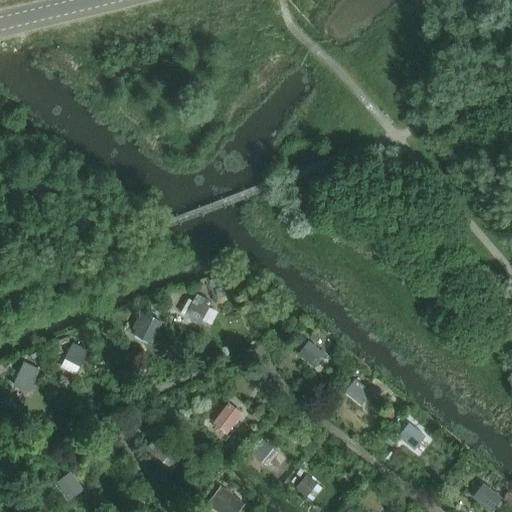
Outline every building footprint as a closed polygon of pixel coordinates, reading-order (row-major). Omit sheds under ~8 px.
[(200,325),(213,302),(197,293),(184,317),(200,325)] [(269,307),(265,296),(257,298),(258,299),(244,304),(248,317),(262,312),(261,310),(269,307)] [(153,343),(163,322),(141,311),(133,328),(136,330),(134,334),(153,343)] [(315,369),(326,354),(308,342),(298,356),(315,369)] [(76,375),(88,350),(73,343),(61,368),(76,375)] [(24,363),(14,386),(29,393),(40,370),(24,363)] [(362,407),(372,392),(355,379),(344,393),(362,407)] [(226,435),(243,414),(229,403),(212,424),(226,435)] [(258,409),(252,417),(258,421),(264,413),(258,409)] [(408,425),(398,437),(414,450),(424,437),(408,425)] [(174,449),(157,435),(147,449),(164,462),(174,449)] [(261,463),(273,448),(263,439),(250,455),(261,463)] [(84,489),(71,472),(57,483),(70,500),(84,489)] [(306,498),(317,483),(307,475),(295,490),(306,498)] [(492,511),(504,498),(484,484),(473,498),(490,511),(492,511)] [(208,504),(217,511),(231,511),(239,501),(221,487),(208,504)]
